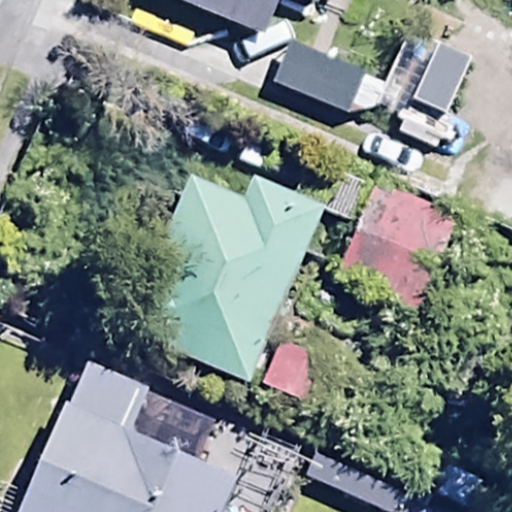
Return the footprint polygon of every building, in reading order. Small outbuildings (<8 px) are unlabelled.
[(171,0),(256,34),(270,0),(306,0),(307,0),(306,0),(171,0)] [(281,48),(266,84),(340,114),(355,78),(281,48)] [(126,313),(247,364),(316,200),(238,167),(227,193),(185,175),(126,313)] [(344,236),(329,277),(389,298),(404,258),(344,236)] [(80,357),(13,511),(15,511),(246,511),(221,501),(234,471),(127,424),(144,385),(80,357)]
